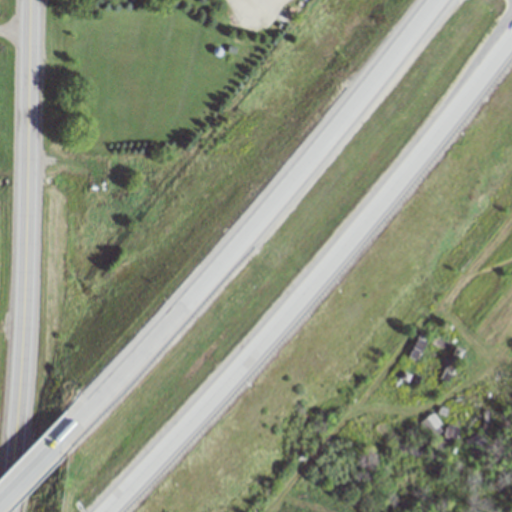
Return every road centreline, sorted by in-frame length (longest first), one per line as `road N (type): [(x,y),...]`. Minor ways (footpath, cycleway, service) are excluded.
road 1 (motorway): [(90,511),(191,408),(511,19)]
road 2 (motorway): [(427,0),(292,178),(68,432)]
road 3 (secondary): [(4,511),(20,402),(33,0)]
